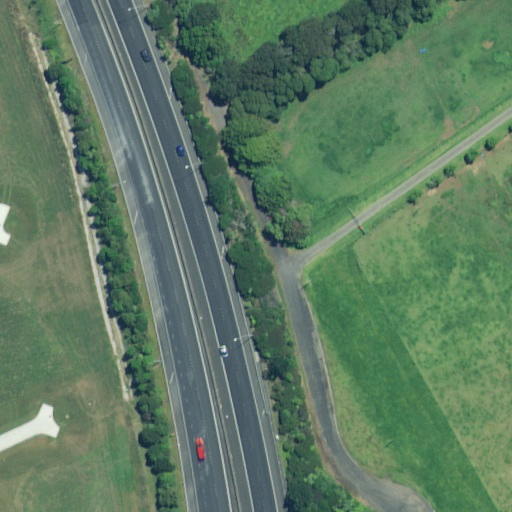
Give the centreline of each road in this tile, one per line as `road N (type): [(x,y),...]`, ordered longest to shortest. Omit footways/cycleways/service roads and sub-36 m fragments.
road 1 (motorway): [(118,0),(182,176),(230,345),(265,511)]
road 2 (motorway): [(214,511),(189,356),(145,184),(80,0)]
road 3 (unclassified): [(229,142),(283,268),(340,458),(402,511)]
road 4 (track): [(283,268),(511,114)]
road 5 (track): [(229,142),(167,0)]
